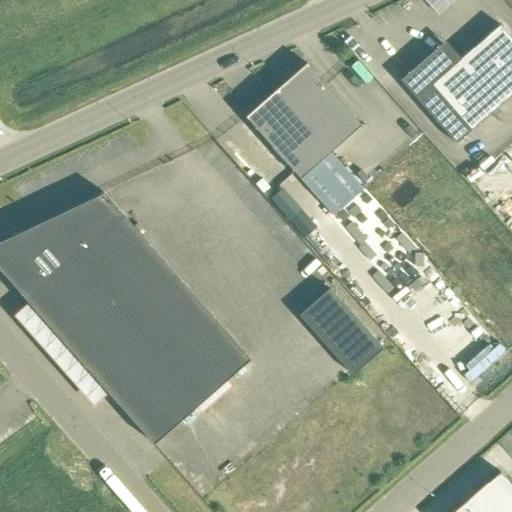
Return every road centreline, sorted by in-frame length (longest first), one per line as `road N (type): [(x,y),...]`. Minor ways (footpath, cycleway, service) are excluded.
road 1 (unclassified): [(0,158),(352,0)]
road 2 (unclassified): [(0,326),(161,511)]
road 3 (unclassified): [(385,511),(511,399)]
